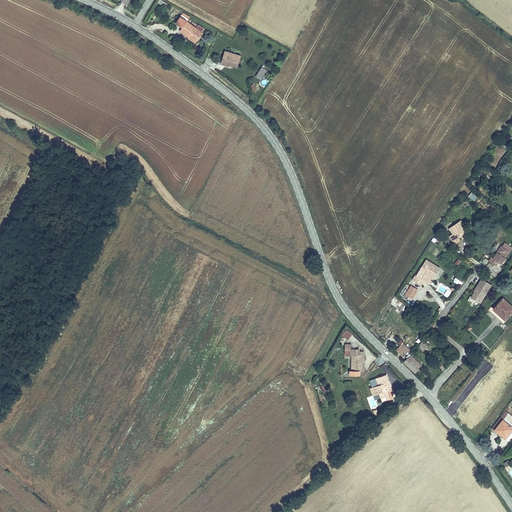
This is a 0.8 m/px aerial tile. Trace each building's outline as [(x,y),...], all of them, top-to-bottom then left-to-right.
[(196,43),(202,35),(187,24),(189,21),(183,17),(177,25),(182,29),(180,33),(189,39),(190,38),(196,43)] [(241,58),(226,53),(221,66),(227,68),(227,66),(237,69),(241,58)] [(267,72),(262,69),(257,78),(262,81),(267,72)] [(474,201),(478,197),(472,192),(468,196),(474,201)] [(455,244),(461,240),(458,236),(467,229),(461,219),(449,227),(453,233),(450,235),(455,244)] [(511,254),(511,252),(505,248),(500,257),(497,262),(495,260),(493,264),(494,265),(500,268),(502,265),(505,266),(511,254)] [(430,265),(439,271),(441,268),(429,260),(423,268),(426,270),(430,265)] [(436,276),(439,271),(430,265),(426,270),(423,268),(419,275),(417,274),(414,279),(422,284),(425,279),(427,281),(431,274),(436,276)] [(455,276),(453,278),(459,285),(462,282),(455,276)] [(480,304),(492,285),(481,279),(470,298),(480,304)] [(410,285),(404,294),(413,299),(418,290),(410,285)] [(500,310),(507,317),(511,311),(511,304),(505,297),(495,306),(498,310),(500,310)] [(402,355),(407,351),(399,343),(395,347),(402,355)] [(356,346),(349,346),(349,351),(354,351),(354,357),(354,373),(351,373),(351,378),(361,378),(361,373),(364,373),(364,366),(364,357),(367,357),(367,353),(363,353),(363,351),(355,351),(356,346)] [(410,356),(404,362),(413,372),(419,365),(410,356)] [(388,385),(391,384),(388,377),(378,381),(381,387),(378,388),(381,396),(391,392),(389,388),(388,385)] [(402,395),(407,391),(402,386),(398,389),(402,395)] [(511,430),(511,416),(506,411),(492,429),(500,435),(501,434),(506,438),(511,430)]
